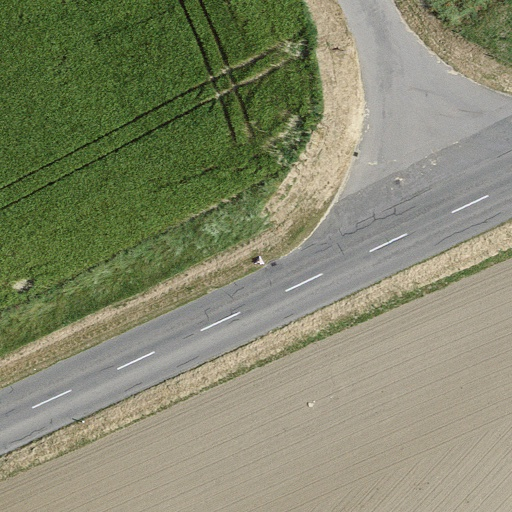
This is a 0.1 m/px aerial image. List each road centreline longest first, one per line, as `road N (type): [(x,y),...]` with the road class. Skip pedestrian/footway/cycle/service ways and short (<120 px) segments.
road 1 (tertiary): [(0,422),(467,204)]
road 2 (unclassified): [(467,204),(367,0)]
